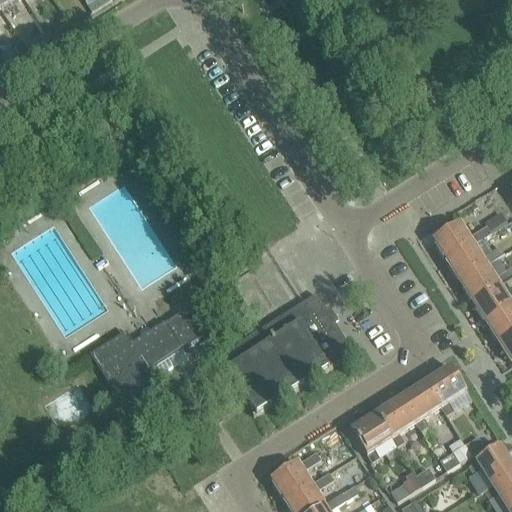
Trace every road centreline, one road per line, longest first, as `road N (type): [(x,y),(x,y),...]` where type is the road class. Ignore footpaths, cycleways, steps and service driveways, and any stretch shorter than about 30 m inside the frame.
road 1 (residential): [(344,230),(227,48),(190,13),(143,8),(0,100)]
road 2 (residential): [(260,511),(238,474),(413,350),(344,230)]
road 3 (residential): [(344,230),(511,126)]
